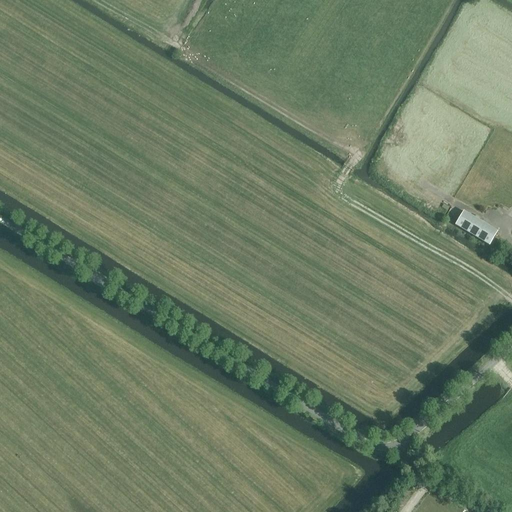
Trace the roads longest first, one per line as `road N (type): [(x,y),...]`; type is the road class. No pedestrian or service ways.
road 1 (unclassified): [(0,219),(372,444),(404,440),(511,348)]
road 2 (track): [(511,298),(344,197),(337,186),(358,152),(100,0)]
